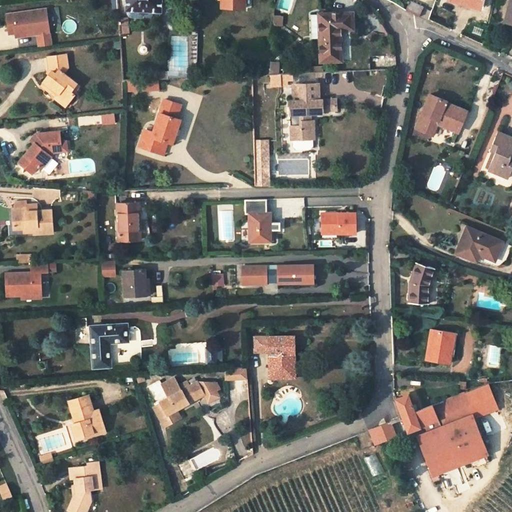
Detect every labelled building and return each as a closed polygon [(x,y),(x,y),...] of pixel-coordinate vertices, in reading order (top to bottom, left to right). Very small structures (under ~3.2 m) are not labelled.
[(166,0),(129,0),(129,13),(165,16),(166,0)] [(243,0),(220,0),(221,10),(243,11),(243,0)] [(281,0),(281,12),(293,12),(293,0),(281,0)] [(411,0),(408,9),(421,16),(425,6),(412,0),(411,0)] [(482,0),(448,0),(448,3),(480,11),(482,0)] [(511,0),(506,0),(500,24),(511,27),(511,0)] [(12,16),(14,35),(15,40),(33,37),(35,50),(50,48),(44,10),(12,16)] [(273,25),(283,25),(284,16),(273,15),(273,25)] [(351,15),(310,18),(311,41),(321,40),(321,65),(340,64),(340,31),(353,30),(351,15)] [(6,36),(14,35),(12,16),(5,17),(6,36)] [(122,34),(130,33),(129,21),(121,22),(122,34)] [(280,73),(280,54),(270,54),(270,73),(280,73)] [(172,55),(172,76),(183,77),(183,55),(172,55)] [(67,56),(48,58),(51,75),(44,83),(58,97),(56,100),(66,109),(75,99),(72,96),(77,89),(63,78),(69,71),(67,56)] [(379,67),(396,66),(396,57),(379,57),(379,67)] [(128,82),(128,92),(160,90),(159,79),(128,82)] [(319,86),(294,87),(295,106),(289,106),(290,119),(295,118),(296,131),(291,131),(292,143),(297,143),(315,142),(316,142),(316,126),(311,126),(311,119),(324,118),(324,117),(337,116),(337,104),(320,105),(319,86)] [(433,134),(436,126),(438,120),(459,125),(464,108),(445,103),(444,101),(426,95),(416,129),(433,134)] [(140,150),(160,156),(166,139),(172,141),(177,143),(185,120),(180,118),(183,108),(168,103),(155,137),(145,134),(140,150)] [(459,125),(438,120),(436,126),(457,132),(459,125)] [(490,151),(495,153),(488,170),(507,177),(511,165),(511,158),(508,157),(511,147),(511,139),(497,133),(490,151)] [(31,148),(13,166),(27,180),(34,173),(37,175),(48,164),(45,162),(49,157),(67,156),(66,146),(58,147),(57,138),(37,139),(37,147),(34,150),(31,148)] [(172,141),(166,139),(160,156),(166,158),(172,141)] [(256,161),(271,160),(270,141),(255,142),(256,161)] [(256,161),(256,176),(272,176),(271,160),(256,161)] [(256,187),(272,187),(272,176),(256,176),(256,187)] [(249,213),(267,212),(267,199),(245,200),(245,213),(249,213)] [(28,200),(16,200),(17,229),(35,229),(35,236),(55,236),(54,210),(39,210),(39,203),(28,203),(28,200)] [(140,239),(139,204),(118,205),(119,240),(140,239)] [(271,222),(271,212),(267,212),(249,213),(249,242),(272,242),(272,230),(271,222)] [(355,213),(322,214),(322,234),(356,233),(355,213)] [(483,263),(486,256),(502,262),(508,243),(476,233),(472,246),(467,244),(463,256),(483,263)] [(32,262),(31,254),(17,254),(17,263),(32,262)] [(115,262),(103,262),(103,271),(115,271),(115,262)] [(424,263),(417,283),(416,303),(435,304),(436,285),(441,269),(424,263)] [(39,298),(38,280),(45,279),(45,267),(44,265),(27,265),(28,276),(4,277),(5,299),(39,298)] [(280,286),(309,285),(308,266),(280,268),(280,272),(269,272),(269,269),(244,271),(244,288),(270,287),(270,283),(280,282),(280,286)] [(315,266),(308,266),(309,285),(316,285),(315,266)] [(45,267),(45,279),(53,279),(53,267),(45,267)] [(146,270),(126,271),(127,295),(148,293),(146,270)] [(224,286),(223,273),(211,274),(212,287),(224,286)] [(501,280),(487,277),(485,284),(499,287),(501,280)] [(133,329),(95,332),(99,373),(115,371),(114,347),(134,346),(133,329)] [(457,351),(462,352),(462,350),(464,337),(439,332),(432,363),(454,368),(457,351)] [(269,358),(270,376),(287,375),(287,369),(295,369),(293,339),(254,341),(254,359),(269,358)] [(487,367),(499,369),(502,349),(490,347),(487,367)] [(203,351),(204,366),(216,366),(216,360),(222,360),(221,350),(203,351)] [(194,363),(194,354),(173,353),(173,362),(194,363)] [(287,369),(287,375),(270,376),(270,383),(295,382),(295,369),(287,369)] [(248,381),(247,371),(230,372),(231,382),(248,381)] [(136,387),(149,384),(147,378),(134,379),(136,387)] [(215,404),(229,395),(227,390),(230,388),(227,381),(202,383),(195,387),(192,382),(184,387),(180,384),(166,388),(175,401),(160,412),(170,427),(176,423),(178,427),(188,420),(183,413),(209,396),(215,404)] [(473,415),(474,419),(497,409),(488,386),(432,406),(437,419),(441,428),(473,415)] [(403,418),(408,430),(437,419),(432,406),(432,405),(415,412),(409,395),(397,400),(403,418)] [(78,423),(72,424),(76,439),(104,432),(98,411),(91,413),(87,398),(73,402),(78,423)] [(441,428),(423,435),(438,472),(470,460),(486,453),(488,453),(474,419),(473,415),(441,428)] [(375,444),(396,436),(390,422),(369,430),(375,444)] [(243,444),(253,442),(251,431),(241,433),(243,444)] [(438,472),(423,435),(418,438),(432,474),(438,472)] [(364,457),(372,476),(384,471),(376,453),(364,457)] [(486,453),(470,460),(473,467),(488,461),(486,453)] [(48,455),(37,458),(39,464),(50,461),(48,455)] [(87,468),(68,473),(76,497),(65,510),(67,511),(87,511),(87,509),(98,505),(93,490),(105,486),(97,461),(86,465),(87,468)] [(6,483),(0,485),(0,493),(3,500),(12,497),(6,483)]
